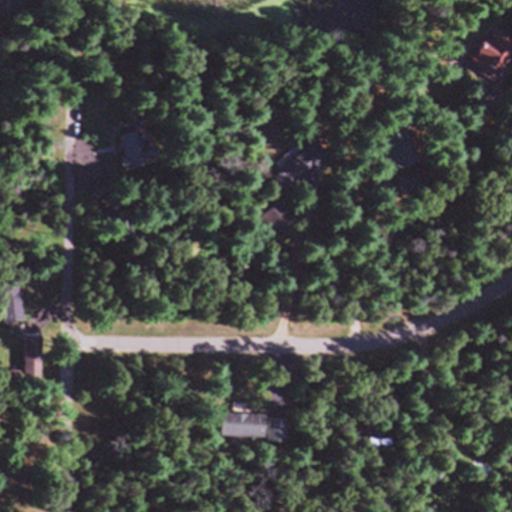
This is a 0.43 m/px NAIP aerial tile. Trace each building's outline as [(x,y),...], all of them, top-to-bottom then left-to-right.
[(471,72),(499,84),(511,53),(511,49),(490,40),(486,50),(481,48),(471,72)] [(389,180),(416,167),(402,135),(374,147),(389,180)] [(116,142),(122,176),(149,171),(142,137),(116,142)] [(281,181),(298,198),(330,167),(313,150),(281,181)] [(280,244),(297,229),(280,209),(263,224),(280,244)] [(44,344),(25,344),(25,372),(44,372),(44,344)] [(267,445),(267,422),(222,421),(222,444),(267,445)] [(290,428),(272,428),(272,449),(290,449),(290,428)]
